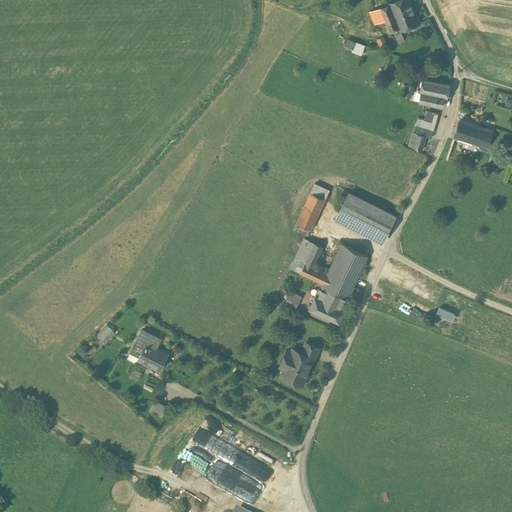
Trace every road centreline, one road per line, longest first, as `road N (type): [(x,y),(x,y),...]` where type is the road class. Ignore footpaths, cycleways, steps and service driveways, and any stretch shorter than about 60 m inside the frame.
road 1 (track): [(0,387),(123,464),(162,471),(230,506),(312,509)]
road 2 (residential): [(382,256),(445,150),(455,109),(454,73),(425,0)]
road 3 (residential): [(313,511),(299,483),(300,456),(382,256)]
road 4 (residential): [(382,256),(511,310)]
